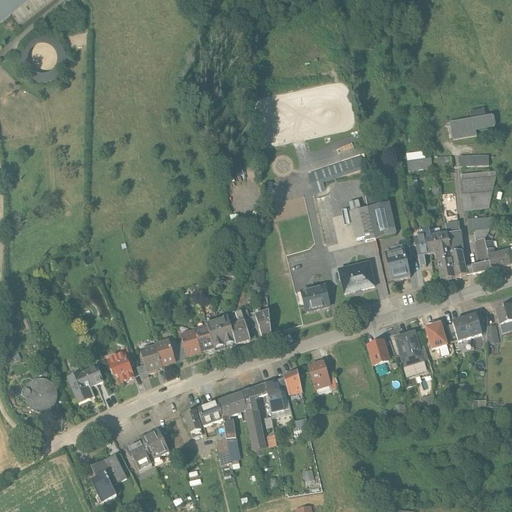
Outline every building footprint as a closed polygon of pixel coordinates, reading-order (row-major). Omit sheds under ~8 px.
[(0,0),(0,22),(29,0),(0,0)] [(64,69),(66,60),(64,51),(59,43),(51,38),(42,37),(34,38),(26,44),(21,51),(19,60),(21,69),(26,77),(34,82),(43,83),(52,81),(59,76),(64,69)] [(494,127),(492,116),(486,116),(485,109),(470,111),(471,119),(450,123),(452,139),(476,136),(475,130),(494,127)] [(488,155),(459,157),(460,167),(488,165),(488,155)] [(451,158),(435,159),(436,169),(452,167),(451,158)] [(431,159),(406,163),(408,172),(432,169),(431,159)] [(306,173),(312,193),(325,189),(322,180),(352,172),(348,160),(306,173)] [(496,171),(460,175),(460,181),(496,177),(496,171)] [(496,177),(460,181),(463,211),(489,208),(496,177)] [(344,202),(345,210),(356,208),(355,200),(344,202)] [(388,205),(368,210),(375,240),(396,235),(388,205)] [(368,210),(350,214),(356,240),(364,239),(365,243),(375,240),(368,210)] [(492,215),(474,217),(473,231),(479,264),(489,262),(487,252),(485,244),(484,240),(492,215)] [(456,216),(443,218),(447,236),(451,254),(449,254),(454,278),(467,275),(464,262),(460,263),(458,254),(462,253),(460,243),(461,243),(459,225),(458,225),(456,216)] [(424,236),(418,237),(419,240),(414,241),(421,268),(426,267),(424,257),(429,255),(427,243),(426,243),(426,241),(428,240),(430,237),(428,230),(423,231),(424,236)] [(428,240),(426,241),(426,243),(427,243),(429,255),(435,254),(446,251),(447,255),(449,254),(451,254),(447,236),(428,240)] [(491,242),(485,244),(487,252),(493,250),(491,242)] [(405,246),(386,250),(387,253),(385,254),(391,282),(410,278),(407,261),(404,249),(406,248),(405,246)] [(508,253),(495,256),(493,250),(487,252),(489,262),(479,264),(471,266),(473,274),(509,265),(511,263),(511,246),(506,248),(508,253)] [(406,248),(404,249),(407,261),(412,260),(409,248),(406,248)] [(446,251),(435,254),(436,258),(438,258),(442,280),(454,278),(449,254),(447,255),(446,251)] [(360,269),(340,273),(339,270),(336,271),(336,272),(338,272),(344,294),(355,291),(354,289),(360,287),(361,289),(374,286),(369,264),(359,266),(360,269)] [(324,286),(301,292),(304,304),(306,311),(329,306),(324,286)] [(304,304),(301,292),(295,293),(298,306),(304,304)] [(511,305),(511,304),(495,309),(500,325),(511,321),(511,305)] [(252,329),(245,306),(240,308),(241,310),(247,330),(252,329)] [(247,330),(241,310),(234,312),(238,325),(231,327),(230,327),(236,345),(250,341),(247,330)] [(269,311),(254,316),(262,337),(271,334),(269,311)] [(482,314),(476,316),(479,327),(485,325),(482,314)] [(476,316),(464,319),(470,338),(482,335),(479,327),(476,316)] [(228,318),(217,322),(225,349),(236,345),(230,327),(231,327),(228,318)] [(458,342),(470,338),(464,319),(452,323),(458,342)] [(511,321),(500,325),(502,333),(511,330),(511,321)] [(217,322),(206,325),(207,328),(214,349),(214,352),(225,349),(217,322)] [(440,325),(426,329),(432,350),(446,346),(443,334),(440,325)] [(495,326),(487,328),(486,343),(498,342),(495,326)] [(214,349),(207,328),(194,332),(201,354),(201,355),(207,353),(206,351),(214,349)] [(414,332),(395,338),(404,367),(423,361),(414,332)] [(448,332),(443,334),(446,346),(452,344),(448,332)] [(194,333),(180,337),(182,342),(187,359),(195,357),(195,355),(201,354),(194,333)] [(170,342),(155,347),(155,348),(161,368),(176,363),(170,342)] [(182,342),(176,344),(181,361),(187,359),(182,342)] [(388,361),(383,342),(368,346),(374,365),(388,361)] [(155,348),(140,352),(144,366),(148,375),(156,372),(156,371),(162,369),(161,368),(155,348)] [(135,365),(128,349),(122,352),(124,355),(129,367),(135,365)] [(124,355),(108,362),(112,372),(111,374),(113,375),(114,378),(118,376),(121,383),(134,378),(129,367),(124,355)] [(322,363),(317,365),(316,366),(309,369),(316,390),(330,385),(327,376),(323,364),(322,363)] [(28,371),(33,383),(37,381),(42,381),(45,381),(46,373),(42,365),(28,371)] [(144,366),(136,368),(141,381),(149,378),(148,375),(144,366)] [(95,367),(68,378),(78,402),(89,398),(85,387),(101,381),(95,367)] [(298,372),(284,378),(286,387),(300,384),(298,372)] [(333,374),(327,376),(330,385),(331,389),(337,388),(333,374)] [(284,378),(278,380),(278,381),(280,389),(285,392),(286,392),(288,391),(286,387),(284,378)] [(31,384),(28,389),(26,388),(24,389),(23,390),(22,392),(22,394),(22,396),(23,397),(25,398),(27,399),(29,404),(33,408),(39,410),(45,409),(50,407),(54,402),(55,397),(55,391),(52,386),(48,382),(45,381),(42,381),(37,381),(33,383),(31,384)] [(278,381),(271,383),(271,384),(272,383),(274,392),(281,396),(286,395),(285,392),(280,389),(278,381)] [(271,384),(265,385),(267,394),(271,413),(284,411),(281,396),(274,392),(272,383),(271,384)] [(457,384),(457,392),(468,392),(467,383),(457,384)] [(300,384),(286,387),(288,391),(289,396),(294,395),(293,394),(302,392),(300,384)] [(265,385),(243,393),(245,404),(244,404),(246,414),(257,412),(254,399),(267,394),(265,385)] [(232,421),(230,422),(229,417),(241,413),(239,406),(244,404),(245,404),(243,393),(218,402),(222,420),(225,434),(229,452),(231,452),(237,470),(242,469),(240,456),(232,421)] [(471,400),(472,408),(485,408),(485,400),(471,400)] [(218,402),(197,410),(203,427),(222,420),(218,402)] [(201,430),(194,411),(184,415),(191,433),(201,430)] [(265,449),(257,412),(246,414),(254,452),(265,449)] [(158,432),(142,440),(152,461),(168,453),(158,432)] [(267,447),(275,446),(273,433),(266,434),(267,447)] [(142,440),(125,449),(136,472),(153,464),(152,461),(142,440)] [(128,468),(120,453),(115,456),(122,471),(128,468)] [(115,456),(91,468),(92,471),(96,479),(92,481),(94,484),(93,487),(98,497),(100,497),(104,504),(117,497),(112,488),(127,480),(122,471),(115,456)] [(87,462),(82,465),(87,474),(92,471),(91,468),(87,462)] [(310,469),(301,472),(305,484),(314,481),(310,469)]
